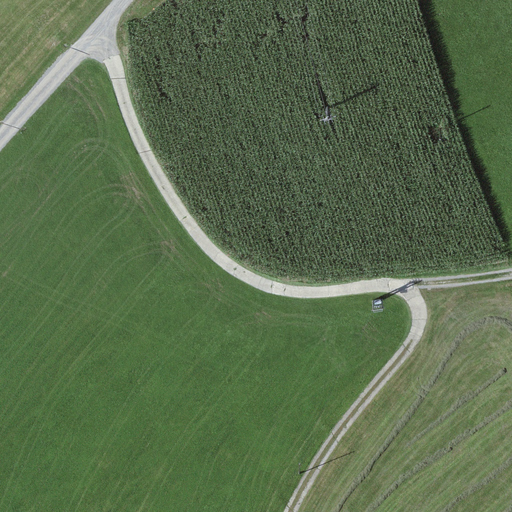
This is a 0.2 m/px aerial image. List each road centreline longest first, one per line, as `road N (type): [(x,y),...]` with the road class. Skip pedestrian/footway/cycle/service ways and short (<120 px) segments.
road 1 (track): [(101,27),(136,133),(175,208),(219,256),(263,288),(403,288)]
road 2 (track): [(403,288),(420,311),(414,338),(343,425),(291,511)]
road 3 (unclassified): [(0,140),(127,0)]
